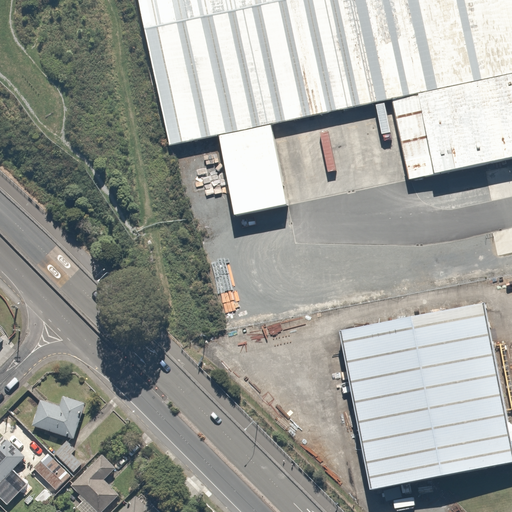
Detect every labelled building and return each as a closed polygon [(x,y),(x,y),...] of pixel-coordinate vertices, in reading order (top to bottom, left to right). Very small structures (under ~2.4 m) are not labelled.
[(511,153),(511,31),(505,0),(129,0),(162,149),(208,139),(224,214),(276,203),(260,127),(381,101),(398,178),(511,153)] [(372,489),(511,461),(511,442),(484,301),(340,329),(372,489)] [(77,440),(88,404),(66,397),(63,406),(43,400),(34,427),(77,440)] [(0,486),(28,457),(7,437),(0,444),(0,486)] [(48,453),(33,468),(54,490),(69,475),(48,453)] [(118,469),(105,456),(74,486),(99,511),(105,511),(121,496),(106,481),(118,469)] [(162,511),(152,501),(148,506),(139,497),(122,511),(162,511)]
